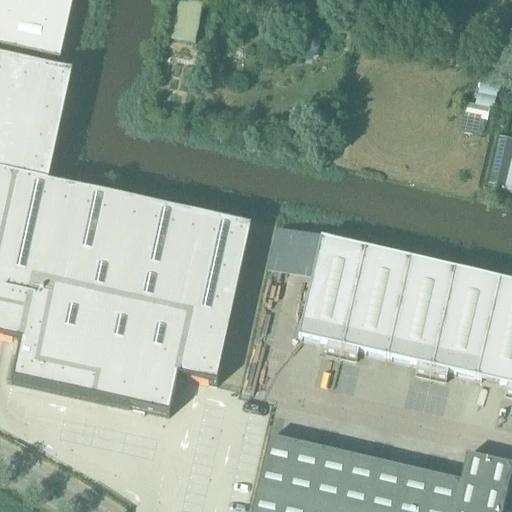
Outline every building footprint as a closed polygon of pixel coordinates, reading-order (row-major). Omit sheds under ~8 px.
[(0,0),(0,51),(59,65),(74,0),(0,0)] [(202,6),(174,1),(168,40),(195,45),(202,6)] [(488,14),(504,17),(507,5),(491,3),(488,14)] [(320,41),(305,37),(300,62),(312,64),(313,56),(316,57),(320,41)] [(192,57),(170,52),(167,62),(190,67),(192,57)] [(0,61),(0,175),(35,183),(48,186),(72,77),(67,76),(0,61)] [(189,71),(174,68),(169,89),(184,93),(189,71)] [(498,90),(479,86),(477,95),(495,99),(498,90)] [(495,100),(478,96),(476,106),(493,110),(495,100)] [(463,104),(460,117),(487,123),(490,110),(463,104)] [(485,185),(500,189),(511,143),(496,140),(485,185)] [(0,341),(11,344),(19,346),(16,360),(15,364),(11,385),(129,411),(169,419),(177,381),(196,385),(216,389),(217,388),(251,231),(48,186),(35,183),(0,175),(0,341)] [(320,244),(321,241),(282,232),(278,231),(267,274),(311,284),(320,244)] [(329,357),(341,360),(365,255),(320,244),(311,284),(298,342),(300,342),(311,345),(324,348),(327,348),(325,356),(327,357),(329,357)] [(375,360),(387,362),(410,265),(365,255),(341,360),(353,363),(355,363),(356,363),(358,356),(361,356),(375,360)] [(419,378),(430,381),(455,275),(410,265),(387,362),(398,365),(413,368),(416,369),(415,377),(416,377),(419,378)] [(466,381),(477,383),(499,286),(455,275),(430,381),(443,383),(445,384),(446,384),(448,376),(450,377),(466,381)] [(508,399),(511,399),(511,288),(499,286),(477,383),(489,386),(503,389),(506,390),(504,398),(506,398),(508,399)] [(329,357),(327,357),(326,359),(355,366),(355,363),(353,363),(341,360),(329,357)] [(128,415),(129,411),(99,404),(11,385),(15,364),(11,363),(5,388),(128,415)] [(419,378),(416,377),(416,380),(445,387),(445,384),(443,383),(430,381),(419,378)] [(269,441),(256,496),(283,503),(296,448),(289,446),(274,443),(269,441)] [(296,448),(283,503),(311,509),(323,454),(319,453),(302,449),(296,448)] [(323,454),(311,509),(323,511),(338,511),(351,460),(342,458),(329,455),(323,454)] [(511,469),(466,459),(460,486),(506,497),(508,492),(511,478),(511,473),(511,469)] [(351,460),(338,511),(367,511),(378,467),(373,466),(357,462),(351,460)] [(378,467),(367,511),(396,511),(405,473),(396,471),(382,468),(378,467)] [(405,473),(396,511),(424,511),(433,480),(427,478),(412,475),(405,473)] [(433,480),(424,511),(453,511),(460,486),(453,484),(437,481),(433,480)] [(460,486),(453,511),(502,511),(505,502),(506,497),(460,486)] [(256,496),(252,511),(281,511),(283,503),(256,496)] [(283,503),(281,511),(310,511),(311,509),(283,503)]
